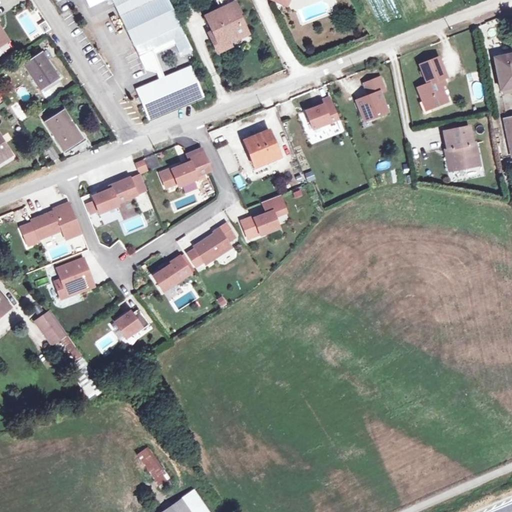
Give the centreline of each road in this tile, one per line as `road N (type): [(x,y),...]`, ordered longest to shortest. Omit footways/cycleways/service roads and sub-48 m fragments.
road 1 (residential): [(137,145),(500,0)]
road 2 (residential): [(38,0),(137,145)]
road 3 (residential): [(0,197),(137,145)]
